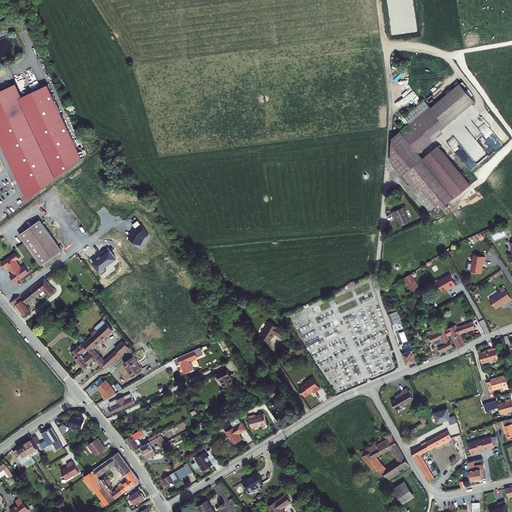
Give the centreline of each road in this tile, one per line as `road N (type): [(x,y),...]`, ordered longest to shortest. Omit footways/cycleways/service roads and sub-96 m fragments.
road 1 (track): [(378,0),(390,89),(376,277),(403,372)]
road 2 (track): [(224,280),(142,192),(111,144),(76,128),(31,0)]
road 3 (residential): [(162,508),(370,385)]
road 4 (residential): [(370,385),(431,489),(449,494),(511,481)]
road 5 (residential): [(370,385),(511,328)]
road 6 (tertiary): [(81,396),(162,508)]
road 7 (residential): [(2,302),(114,222)]
road 8 (tertiary): [(2,302),(81,396)]
